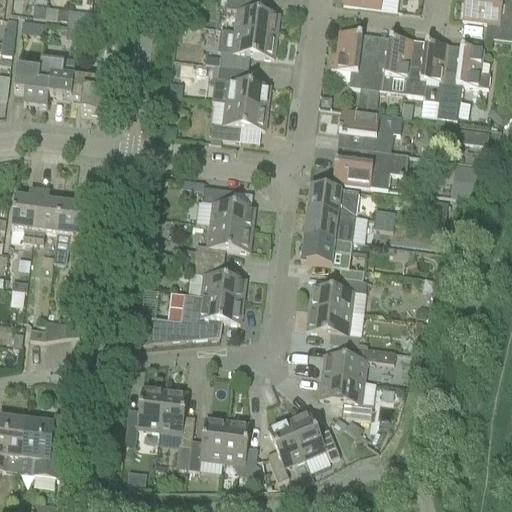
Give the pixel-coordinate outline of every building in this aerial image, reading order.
[(250,18),(252,4),(227,0),(225,15),(236,16),(233,38),(275,43),(278,21),(250,18)] [(397,2),(397,0),(343,0),(342,11),(380,16),(395,18),(397,2)] [(511,47),(511,0),(489,0),(489,7),(464,4),(461,26),(486,29),(484,44),(511,47)] [(44,28),(45,14),(33,13),(32,26),(44,28)] [(58,30),(59,16),(45,14),(44,28),(58,30)] [(91,20),(68,17),(66,31),(89,34),(91,20)] [(101,35),(103,21),(91,20),(89,34),(101,35)] [(45,31),(22,28),(20,39),(43,42),(45,31)] [(79,35),(67,34),(65,45),(77,46),(79,35)] [(89,48),(91,37),(79,35),(77,46),(89,48)] [(220,36),(217,58),(219,58),(218,72),(243,76),(245,62),(273,65),(275,43),(233,38),(220,36)] [(13,50),(14,38),(3,37),(2,49),(13,50)] [(332,60),(330,75),(350,78),(348,94),(368,96),(372,68),(358,66),(361,41),(339,38),(336,60),(332,60)] [(407,72),(408,72),(411,47),(388,44),(385,69),(372,68),(368,96),(367,102),(365,120),(375,121),(378,97),(388,99),(403,101),(405,85),(406,85),(407,72)] [(2,49),(0,61),(11,62),(13,50),(2,49)] [(441,89),(443,77),(447,52),(424,49),(421,74),(408,72),(407,72),(406,85),(405,85),(403,101),(424,103),(421,124),(436,126),(441,89)] [(441,89),(436,126),(457,128),(459,108),(461,92),(477,94),(487,95),(489,81),(479,80),(481,68),(482,56),(460,53),(456,78),(443,77),(441,89)] [(39,78),(37,90),(49,91),(47,103),(48,103),(69,105),(72,82),(74,66),(63,65),(63,69),(40,66),(39,77),(39,78)] [(72,82),(69,105),(81,107),(79,118),(103,121),(106,97),(109,74),(97,72),(95,84),(76,82),(72,82)] [(213,86),(211,108),(213,108),(224,110),(266,115),(269,93),(241,90),(243,76),(218,72),(216,86),(213,86)] [(39,78),(39,77),(16,75),(13,98),(24,100),(23,111),(46,114),(48,103),(47,103),(49,91),(37,90),(39,78)] [(0,93),(7,95),(9,83),(0,81),(0,93)] [(358,101),(356,119),(365,120),(367,102),(358,101)] [(264,137),(266,115),(224,110),(222,131),(211,130),(209,144),(234,147),(236,133),(264,137)] [(378,122),(375,121),(365,120),(356,119),(341,117),(338,139),(363,143),(361,156),(389,160),(392,139),(376,137),(378,122)] [(454,136),(453,149),(487,153),(488,139),(454,136)] [(407,162),(389,160),(361,156),(359,169),(334,166),(331,189),(385,196),(387,180),(404,182),(407,162)] [(453,171),(449,204),(454,205),(468,207),(478,174),(453,171)] [(358,198),(309,192),(306,217),(355,224),(358,198)] [(203,194),(201,208),(212,210),(209,231),(251,237),(254,215),(226,211),(228,197),(203,194)] [(32,250),(39,196),(29,195),(28,204),(15,203),(11,234),(24,235),(22,248),(32,250)] [(56,240),(60,208),(48,207),(49,197),(39,196),(32,250),(42,251),(44,238),(56,240)] [(90,257),(95,217),(83,215),(85,202),(74,201),(73,210),(60,208),(56,240),(69,241),(67,254),(90,257)] [(351,249),(355,224),(306,217),(303,242),(351,249)] [(393,229),(394,219),(374,217),(373,226),(393,229)] [(392,238),(393,229),(373,226),(372,235),(392,238)] [(248,259),(251,237),(209,231),(206,253),(195,251),(195,258),(176,255),(175,263),(193,266),(218,269),(220,255),(248,259)] [(331,272),(333,259),(350,261),(351,249),(303,242),(300,268),(331,272)] [(217,283),(218,269),(193,266),(192,280),(203,282),(200,303),(242,308),(245,286),(217,283)] [(362,288),(363,277),(339,274),(337,285),(340,285),(362,288)] [(362,288),(340,285),(339,297),(311,293),(308,315),(350,320),(353,299),(364,300),(365,289),(362,288)] [(26,298),(27,290),(12,288),(11,297),(26,298)] [(143,324),(140,352),(219,344),(220,334),(217,334),(218,328),(239,330),(242,308),(200,303),(185,301),(182,328),(143,324)] [(347,342),(350,320),(308,315),(305,337),(333,341),(332,352),(353,354),(357,354),(358,343),(347,342)] [(45,328),(44,340),(43,348),(78,342),(79,343),(79,341),(78,341),(79,332),(45,328)] [(30,338),(29,346),(43,348),(44,340),(30,338)] [(12,355),(21,356),(23,341),(14,340),(12,355)] [(393,370),(394,359),(357,354),(353,354),(352,365),(324,362),(321,383),(363,389),(366,367),(393,370)] [(370,426),(374,390),(363,389),(321,383),(318,405),(346,409),(344,423),(370,426)] [(158,438),(164,396),(142,393),(138,421),(127,420),(123,453),(134,454),(137,435),(158,438)] [(186,399),(164,396),(158,438),(180,441),(178,452),(190,453),(190,451),(191,451),(193,428),(182,427),(186,399)] [(307,418),(287,426),(303,465),(324,457),(328,467),(339,463),(329,439),(318,444),(307,418)] [(0,476),(18,479),(25,427),(0,424),(0,476)] [(221,469),(227,427),(205,424),(201,452),(191,451),(190,451),(190,453),(187,476),(198,478),(200,466),(221,469)] [(303,465),(287,426),(267,435),(278,461),(267,465),(277,489),(288,484),(283,474),(303,465)] [(53,431),(25,427),(18,479),(59,484),(63,452),(50,451),(53,431)] [(249,430),(227,427),(221,469),(234,471),(234,475),(237,482),(253,484),(256,459),(245,458),(249,430)]
